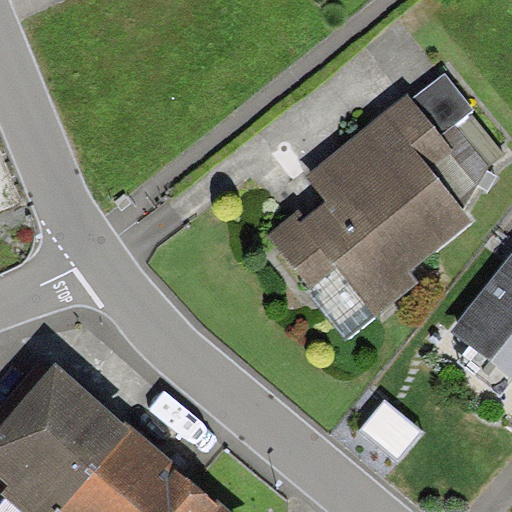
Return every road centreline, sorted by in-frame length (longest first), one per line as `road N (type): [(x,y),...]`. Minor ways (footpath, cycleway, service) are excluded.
road 1 (residential): [(102,250),(183,355),(371,511)]
road 2 (residential): [(0,54),(51,183),(102,250)]
